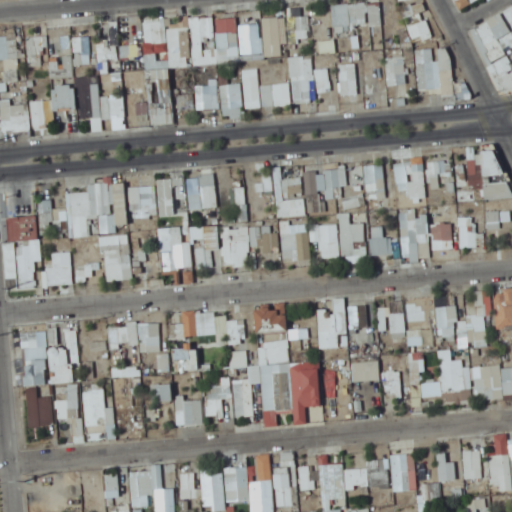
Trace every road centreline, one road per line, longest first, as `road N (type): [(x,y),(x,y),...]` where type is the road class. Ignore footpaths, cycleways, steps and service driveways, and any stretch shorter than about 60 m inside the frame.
road 1 (residential): [(0,309),(511,262)]
road 2 (residential): [(511,416),(0,462)]
road 3 (tertiary): [(511,108),(0,153)]
road 4 (tertiary): [(0,173),(454,138)]
road 5 (residential): [(0,322),(16,511)]
road 6 (residential): [(511,145),(442,0)]
